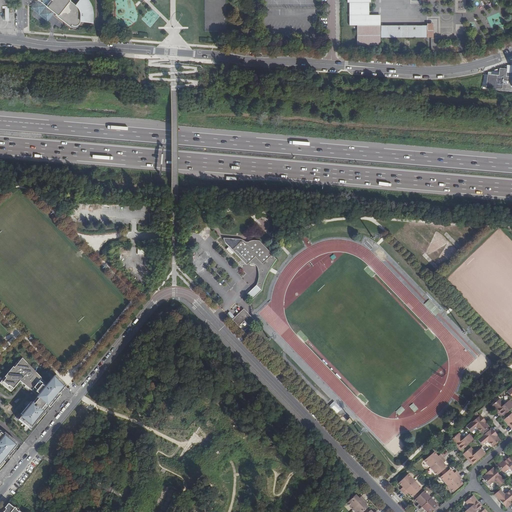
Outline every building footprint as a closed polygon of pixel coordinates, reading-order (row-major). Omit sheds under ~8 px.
[(34,0),(36,1),(37,4),(39,5),(40,3),(43,5),(45,7),(47,8),(46,10),(55,16),(57,17),(56,18),(71,29),(73,27),(74,28),(75,28),(77,28),(77,27),(78,27),(79,25),(79,24),(80,22),(92,23),(92,21),(92,20),(92,19),(92,18),(92,13),(92,10),(91,7),(90,3),(90,2),(89,0),(88,0),(79,0),(77,4),(71,0),(34,0)] [(370,0),(347,0),(348,2),(349,2),(349,25),(357,25),(358,17),(369,18),(369,15),(369,2),(371,2),(370,0)] [(45,7),(43,5),(42,7),(39,5),(37,4),(31,13),(48,25),(55,16),(46,10),(44,9),(45,7)] [(357,25),(357,33),(379,33),(379,26),(379,15),(369,15),(369,18),(358,17),(357,25)] [(426,26),(379,26),(379,33),(357,33),(357,45),(380,45),(380,38),(426,38),(426,26)] [(273,265),(278,259),(273,254),(273,253),(260,239),(254,239),(253,239),(252,239),(251,239),(250,240),(249,240),(248,240),(248,241),(245,241),(244,240),(243,239),(242,239),(241,238),(240,238),(239,238),(223,237),(223,238),(224,239),(224,240),(225,241),(225,242),(226,242),(226,243),(247,265),(250,262),(251,262),(252,263),(253,263),(254,264),(255,264),(256,265),(257,266),(258,267),(258,268),(259,269),(259,270),(260,271),(260,272),(260,273),(261,275),(261,276),(261,277),(260,278),(260,279),(260,280),(259,282),(258,283),(258,284),(257,285),(262,290),(267,277),(269,271),(273,265)] [(262,290),(257,285),(248,294),(253,299),(262,290)] [(233,319),(232,320),(248,336),(252,333),(248,328),(256,321),(244,309),(236,316),(233,319)] [(228,313),(233,319),(236,316),(230,311),(228,313)] [(34,396),(38,399),(49,386),(22,359),(13,369),(13,368),(4,378),(5,379),(3,383),(8,388),(9,387),(13,390),(20,382),(32,393),(33,391),(36,394),(34,396)] [(55,379),(49,386),(38,399),(36,402),(38,404),(46,410),(49,413),(60,400),(59,398),(66,389),(55,379)] [(496,409),(502,415),(511,406),(511,402),(509,400),(504,404),(499,399),(494,404),(492,405),(495,409),(496,409)] [(199,422),(205,425),(210,425),(220,410),(207,401),(197,416),(199,422)] [(33,410),(41,416),(46,410),(38,404),(33,410)] [(36,428),(44,418),(41,416),(33,410),(30,407),(18,423),(29,433),(34,426),(36,428)] [(481,433),(487,428),(488,427),(485,423),(479,416),(477,418),(466,427),(471,432),(476,428),(481,433)] [(487,441),(492,446),(499,440),(496,436),(490,429),(489,431),(477,440),(482,446),(487,441)] [(0,467),(4,462),(3,461),(7,456),(8,457),(13,451),(12,450),(16,445),(16,444),(17,443),(4,432),(3,433),(0,430),(0,467)] [(455,443),(461,450),(462,449),(473,440),(469,434),(463,439),(458,433),(453,438),(451,439),(455,444),(455,443)] [(234,461),(212,438),(208,442),(222,456),(231,464),(234,461)] [(205,445),(203,447),(207,452),(191,468),(200,477),(222,456),(208,442),(205,445)] [(276,458),(284,469),(286,477),(282,491),(269,495),(269,503),(291,501),(301,480),(312,483),(315,474),(313,465),(309,458),(296,463),(283,450),(265,448),(266,457),(276,458)] [(467,458),(473,464),(485,454),(481,449),(475,453),(470,448),(464,453),(463,454),(467,458)] [(424,460),(430,468),(442,458),(439,454),(437,457),(433,452),(424,460)] [(508,468),(511,472),(511,461),(509,458),(508,456),(497,465),(498,467),(503,473),(508,468)] [(442,462),(445,460),(442,458),(430,468),(436,475),(440,472),(445,468),(446,467),(442,462)] [(241,470),(241,479),(244,482),(265,480),(264,465),(243,467),(241,470)] [(440,477),(446,485),(458,475),(456,472),(453,474),(449,469),(448,470),(443,475),(440,477)] [(493,469),(486,475),(482,478),(483,480),(488,486),(493,481),(498,486),(504,482),(494,470),(493,469)] [(150,511),(165,483),(167,477),(154,471),(144,491),(133,511),(150,511)] [(402,487),(400,489),(403,492),(414,481),(407,474),(398,483),(402,487)] [(458,480),(460,477),(458,475),(446,485),(452,492),(461,484),(458,480)] [(188,486),(167,477),(165,483),(177,490),(166,511),(199,511),(205,500),(186,491),(188,486)] [(421,487),(414,481),(403,492),(405,495),(408,492),(412,496),(417,491),(421,487)] [(124,511),(133,511),(144,491),(134,486),(132,489),(130,494),(126,503),(124,507),(122,511),(124,511)] [(418,503),(416,506),(419,509),(431,498),(423,490),(420,494),(415,499),(414,499),(418,503)] [(505,507),(511,501),(511,493),(510,491),(504,495),(499,490),(494,494),(505,507)] [(346,503),(353,509),(364,499),(361,496),(358,498),(355,494),(346,503)] [(464,511),(475,511),(480,508),(481,507),(476,500),(475,501),(471,497),(464,502),(469,508),(464,511)] [(428,511),(437,504),(431,498),(419,509),(421,511),(424,509),(426,511),(428,511)] [(362,511),(365,510),(366,511),(369,509),(364,504),(366,501),(364,499),(353,509),(355,511),(362,511)]
